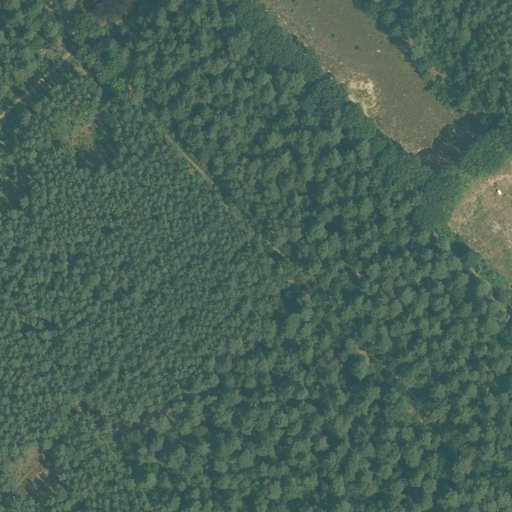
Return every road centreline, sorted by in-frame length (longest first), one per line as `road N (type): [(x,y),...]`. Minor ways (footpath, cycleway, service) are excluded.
road 1 (track): [(511,501),(384,378),(73,45)]
road 2 (track): [(88,416),(0,505)]
